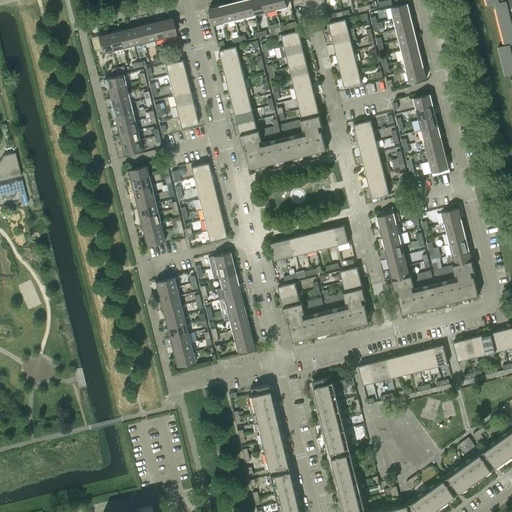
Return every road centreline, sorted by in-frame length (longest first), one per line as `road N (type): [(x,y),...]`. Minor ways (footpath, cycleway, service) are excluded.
road 1 (residential): [(278,360),(493,301),(421,0)]
road 2 (residential): [(314,511),(278,360)]
road 3 (residential): [(221,138),(186,0)]
road 4 (residential): [(172,478),(157,419),(140,424),(154,482)]
road 5 (residential): [(278,360),(246,238)]
